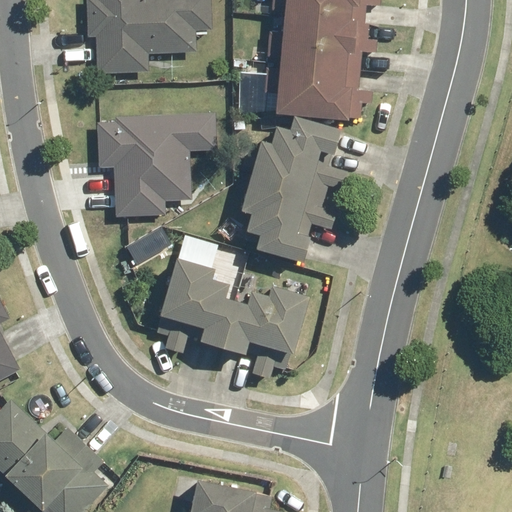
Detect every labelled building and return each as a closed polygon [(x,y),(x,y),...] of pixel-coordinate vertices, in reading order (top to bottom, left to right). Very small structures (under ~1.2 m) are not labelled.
[(212,32),(210,0),(87,0),(90,38),(97,37),(98,71),(147,70),(146,54),(198,52),(197,33),(212,32)] [(357,0),(285,0),(277,112),(347,118),(357,0)] [(117,114),(117,123),(97,123),(98,168),(114,168),(115,202),(118,202),(119,217),(166,215),(165,201),(193,200),(191,150),(216,150),(216,113),(117,114)] [(262,141),(244,208),(253,210),(247,231),(264,235),(260,249),(305,261),(340,129),(295,118),(292,129),(277,125),(271,144),(262,141)] [(226,296),(229,283),(211,279),(215,267),(178,256),(161,314),(164,315),(160,326),(286,366),(291,352),(295,353),(310,294),(274,285),(272,294),(253,289),(250,303),(226,296)] [(15,351),(0,326),(0,312),(8,309),(0,292),(0,376),(18,367),(11,354),(15,351)] [(67,429),(55,442),(14,402),(0,416),(0,469),(43,511),(81,511),(104,489),(92,477),(105,464),(67,429)] [(255,511),(260,489),(209,478),(209,480),(199,478),(191,511),(255,511)]
